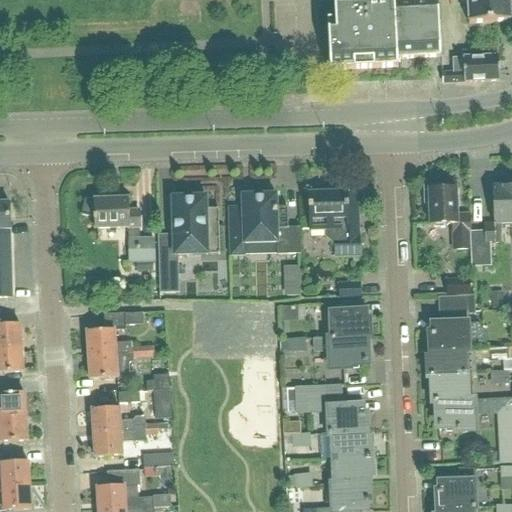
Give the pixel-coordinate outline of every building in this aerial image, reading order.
[(426,0),(395,1),(395,0),(459,0),(459,6),(468,5),(468,12),(469,26),(472,26),(497,25),(511,24),(510,0),(334,0),(335,20),(327,21),(329,62),(329,65),(329,69),(330,73),(398,69),(398,61),(441,59),(437,0),(426,0)] [(453,74),(443,75),(443,85),(455,85),(472,84),(483,84),(486,83),(500,83),(499,57),(469,59),(463,59),(463,60),(453,60),(453,74)] [(296,62),(281,63),(281,75),(296,74),(296,71),(296,62)] [(452,226),(452,235),(453,251),(471,250),(471,234),(469,216),(457,216),(456,191),(443,191),(442,187),(424,188),(424,205),(428,205),(429,226),(452,226)] [(511,188),(492,189),(493,224),(483,225),(483,233),(471,233),(472,268),(490,268),(490,247),(495,247),(495,243),(501,243),(501,225),(511,224),(511,188)] [(360,259),(359,214),(358,195),(348,195),(348,194),(308,195),(309,206),(310,233),(325,233),(325,238),(336,248),(336,259),(360,259)] [(242,209),(228,210),(229,258),(245,257),(244,245),(276,245),(276,257),(300,256),(300,229),(288,229),(287,208),(276,209),(276,197),(242,198),(242,209)] [(178,257),(188,257),(219,256),(218,210),(206,210),(206,198),(172,199),(173,237),(158,237),(160,301),(160,295),(179,295),(178,257)] [(104,230),(129,230),(130,264),(156,263),(155,241),(141,241),(140,212),(129,213),(128,200),(85,202),(81,216),(94,219),(94,222),(95,222),(96,231),(104,230)] [(0,299),(12,299),(12,289),(10,231),(11,231),(10,205),(0,204),(0,299)] [(206,261),(187,265),(191,285),(209,281),(206,261)] [(447,282),(447,289),(447,296),(470,295),(470,289),(469,281),(447,282)] [(361,284),(338,285),(339,299),(361,298),(361,284)] [(444,314),(445,325),(434,325),(435,334),(431,334),(432,352),(468,351),(468,350),(467,326),(468,325),(468,314),(474,314),(473,297),(440,298),(441,314),(444,314)] [(351,304),(343,305),(327,305),(328,316),(331,316),(332,340),(332,341),(365,340),(368,340),(367,321),(364,321),(363,313),(351,313),(351,304)] [(117,356),(127,356),(127,350),(131,349),(131,344),(116,345),(115,332),(126,331),(126,327),(144,326),(143,314),(105,317),(106,332),(87,333),(89,357),(117,355),(117,356)] [(0,351),(22,350),(21,326),(0,327),(0,351)] [(332,341),(332,340),(314,341),(315,353),(329,353),(330,370),(348,370),(348,366),(366,365),(365,346),(365,340),(332,341)] [(305,342),(289,342),(289,352),(306,352),(305,342)] [(153,348),(142,349),(143,359),(154,358),(153,348)] [(142,349),(131,349),(127,350),(127,356),(128,360),(140,359),(143,359),(142,349)] [(507,349),(491,350),(492,360),(507,360),(507,349)] [(0,375),(24,374),(22,350),(0,351),(0,375)] [(468,351),(432,352),(432,353),(431,353),(432,359),(429,360),(430,379),(433,378),(466,376),(465,360),(475,360),(474,350),(468,350),(468,351)] [(118,379),(117,356),(117,355),(89,357),(90,381),(118,379)] [(508,374),(492,374),(492,385),(508,384),(508,374)] [(314,377),(314,388),(338,387),(337,376),(314,377)] [(470,402),(470,401),(469,376),(466,376),(433,378),(433,385),(434,404),(437,404),(437,403),(470,402)] [(340,387),(287,390),(287,413),(323,412),(323,410),(328,409),(329,436),(333,436),(332,435),(365,434),(365,415),(362,415),(361,407),(341,408),(340,387)] [(156,407),(157,419),(169,418),(168,406),(170,406),(168,391),(153,393),(154,407),(156,407)] [(139,393),(118,395),(119,406),(140,404),(139,393)] [(0,395),(0,420),(26,419),(25,394),(0,395)] [(511,399),(470,401),(470,402),(437,403),(437,404),(437,410),(438,410),(439,429),(457,429),(457,432),(475,431),(474,415),(499,414),(501,463),(511,462),(511,399)] [(133,422),(121,423),(120,409),(92,411),(93,435),(134,433),(133,426),(145,426),(145,418),(135,419),(133,422)] [(0,420),(0,444),(27,443),(26,419),(0,420)] [(158,425),(145,426),(146,436),(158,435),(158,425)] [(134,433),(93,435),(95,460),(123,458),(122,445),(146,443),(146,436),(145,426),(133,426),(134,433)] [(366,434),(365,434),(332,435),(333,436),(333,460),(370,459),(369,441),(366,441),(366,434)] [(292,437),(293,448),(293,449),(309,449),(309,437),(292,437)] [(292,453),(293,463),(302,462),(302,452),(292,453)] [(173,455),(143,457),(144,470),(174,468),(173,455)] [(371,477),(370,459),(333,460),(334,486),(335,486),(368,485),(368,483),(368,477),(371,477)] [(0,489),(30,487),(28,463),(1,465),(2,479),(0,478),(0,489)] [(438,493),(439,511),(472,509),(472,510),(476,510),(474,485),(475,485),(475,471),(461,472),(461,483),(441,484),(441,493),(438,493)] [(97,489),(98,511),(119,511),(138,511),(138,502),(126,502),(125,489),(140,488),(139,472),(107,474),(108,488),(97,489)] [(286,490),(294,489),(313,489),(313,477),(295,478),(286,479),(286,490)] [(307,511),(354,511),(366,511),(366,503),(369,502),(368,485),(335,486),(334,486),(332,486),(333,510),(308,511),(307,511)] [(0,511),(19,511),(31,511),(30,487),(0,489),(0,511)] [(153,511),(152,501),(138,502),(138,511),(119,511),(153,511)]
